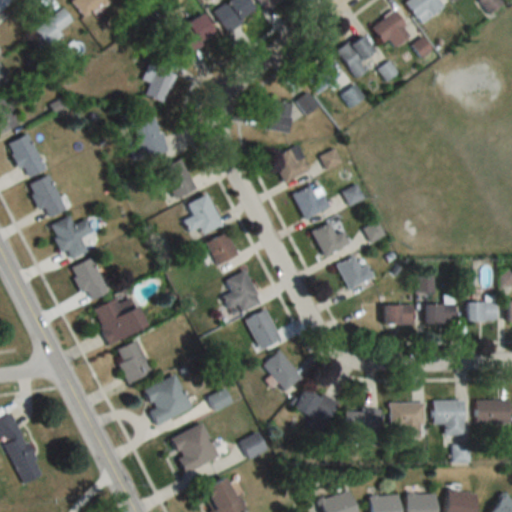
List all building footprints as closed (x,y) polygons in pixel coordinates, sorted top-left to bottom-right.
[(68,0),(80,17),(103,0),(68,0)] [(223,33),(254,13),(245,0),(225,0),(209,10),(223,33)] [(253,0),(262,11),(277,0),(253,0)] [(405,0),(401,3),(418,24),(441,6),(435,0),(405,0)] [(486,14),(499,4),(496,0),(476,0),(486,14)] [(70,19),(56,6),(27,36),(41,49),(70,19)] [(388,50),(408,34),(389,11),(369,27),(388,50)] [(170,32),(183,53),(213,34),(200,13),(170,32)] [(363,71),(355,61),(369,51),(357,34),(334,51),(353,78),(363,71)] [(173,75),(163,70),(168,58),(152,51),(139,79),(147,83),(141,95),(160,103),(173,75)] [(375,68),(384,81),(395,73),(386,60),(375,68)] [(337,76),(326,61),(302,77),(313,93),(337,76)] [(348,107),(361,97),(352,83),(338,93),(348,107)] [(304,114),(315,105),(305,92),(294,100),(304,114)] [(0,131),(14,125),(0,96),(0,131)] [(264,131),(283,133),(287,103),(267,101),(264,131)] [(163,151),(154,117),(129,123),(135,143),(148,139),(152,154),(163,151)] [(15,170),(19,168),(24,179),(42,169),(24,133),(2,144),(15,170)] [(306,169),(292,145),(268,159),(281,183),(306,169)] [(318,154),(322,168),(338,164),(334,149),(318,154)] [(157,169),(172,199),(192,189),(177,159),(157,169)] [(62,212),(47,175),(25,184),(35,210),(42,208),(46,218),(62,212)] [(327,207),(316,182),(289,194),(300,219),(327,207)] [(346,205),(361,197),(354,184),(339,192),(346,205)] [(184,203),(190,217),(180,221),(186,233),(195,229),(198,236),(218,226),(204,194),(184,203)] [(46,226),(59,254),(64,251),(68,260),(84,253),(78,238),(90,233),(84,219),(70,225),(66,217),(46,226)] [(361,228),(367,241),(381,235),(375,221),(361,228)] [(346,243),(338,229),(332,232),(327,223),(307,233),(320,257),(346,243)] [(212,265),(233,255),(224,233),(202,243),(212,265)] [(364,263),(356,267),(350,255),(332,264),(345,290),(371,277),(364,263)] [(80,293),(83,292),(88,301),(106,291),(87,258),(67,270),(80,293)] [(221,279),(227,293),(220,296),(226,309),(235,305),(238,312),(257,305),(243,270),(221,279)] [(511,285),(511,270),(497,270),(497,285),(511,285)] [(126,294),(90,308),(104,343),(140,329),(126,294)] [(420,324),(452,324),(452,300),(441,300),(441,304),(420,304),(420,324)] [(502,321),(511,321),(511,300),(502,301),(502,321)] [(461,321),(492,321),(492,301),(461,301),(461,321)] [(378,305),(378,325),(408,325),(408,305),(378,305)] [(257,349),(277,338),(261,309),(241,319),(257,349)] [(126,382),(148,370),(132,340),(110,352),(126,382)] [(258,364),(281,390),(297,375),(274,350),(258,364)] [(187,408),(171,374),(139,389),(149,408),(145,410),(152,424),(187,408)] [(320,428),(333,403),(300,387),(288,411),(320,428)] [(227,401),(220,388),(203,397),(210,410),(227,401)] [(471,424),(505,424),(505,399),(471,399),(471,424)] [(460,400),(428,401),(428,425),(440,425),(440,435),(460,435),(460,400)] [(385,426),(397,426),(397,438),(419,438),(419,402),(385,402),(385,426)] [(378,410),(338,408),(337,443),(377,444),(378,410)] [(0,441),(16,484),(37,476),(12,412),(0,416),(0,441)] [(165,438),(181,472),(214,456),(198,422),(165,438)] [(236,440),(244,457),(261,450),(254,432),(236,440)] [(196,489),(207,511),(239,511),(242,511),(235,497),(229,499),(220,478),(196,489)] [(468,511),(471,492),(442,488),(439,511),(468,511)] [(351,511),(345,491),(314,500),(317,511),(351,511)] [(430,511),(430,492),(401,492),(400,511),(430,511)] [(511,511),(511,501),(498,492),(484,511),(511,511)] [(394,511),(394,494),(364,495),(364,511),(394,511)]
